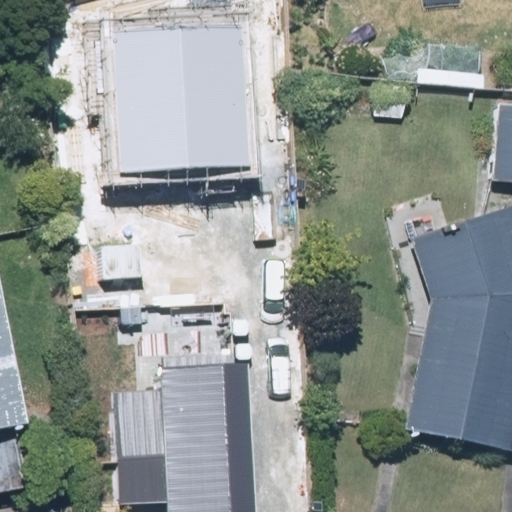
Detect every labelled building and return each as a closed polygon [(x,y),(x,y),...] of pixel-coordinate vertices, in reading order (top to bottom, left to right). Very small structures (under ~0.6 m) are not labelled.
[(111,36),(120,176),(249,168),(240,28),(111,36)] [(511,110),(488,109),(486,193),(511,193),(511,110)] [(511,225),(509,217),(400,254),(418,310),(395,444),(509,463),(511,443),(511,225)] [(114,393),(120,502),(167,499),(167,511),(260,511),(252,362),(158,367),(159,391),(114,393)] [(0,497),(23,493),(0,374),(0,497)]
